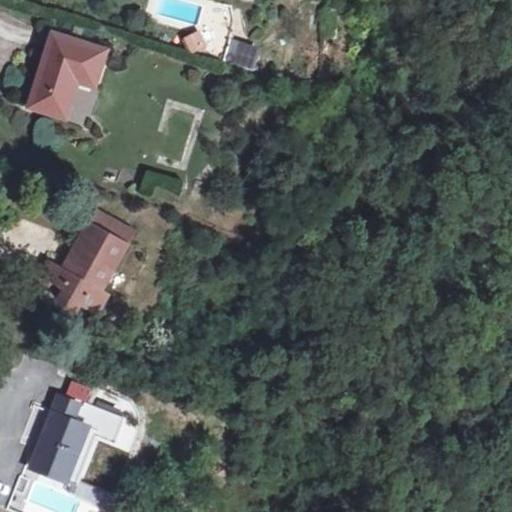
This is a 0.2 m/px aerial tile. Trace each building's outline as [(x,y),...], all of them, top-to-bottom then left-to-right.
[(196,31),(180,37),(186,55),(203,48),(196,31)] [(106,54),(50,38),(29,109),(68,121),(80,83),(97,87),(106,54)] [(214,45),(208,63),(236,72),(242,53),(214,45)] [(50,255),(41,273),(103,306),(114,287),(106,282),(126,242),(86,222),(73,247),(80,249),(71,266),(50,255)] [(61,483),(82,429),(101,437),(109,417),(72,402),(71,406),(46,396),(18,467),(53,481),(61,483)] [(101,437),(82,429),(61,483),(65,485),(85,436),(104,443),(113,418),(109,417),(101,437)] [(8,476),(2,491),(11,495),(17,480),(8,476)]
